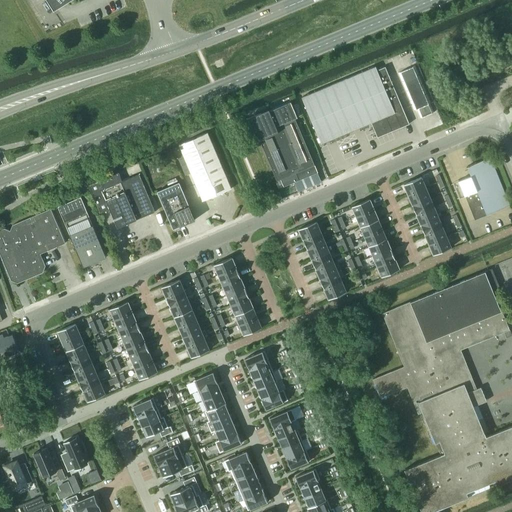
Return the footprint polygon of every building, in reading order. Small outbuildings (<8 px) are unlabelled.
[(46,0),(54,11),(70,0),(46,0)] [(377,70),(375,66),(302,97),(309,114),(321,143),(371,122),(377,136),(408,122),(385,66),(377,70)] [(420,118),(434,112),(430,103),(431,103),(415,66),(398,73),(414,110),(417,109),(420,118)] [(290,101),(270,110),(269,107),(248,116),(258,140),(259,139),(277,181),(281,179),(284,186),(318,172),(295,119),(298,119),(290,101)] [(203,201),(231,189),(207,132),(179,145),(203,201)] [(465,195),(468,203),(475,219),(510,205),(510,204),(510,205),(490,158),(491,157),(466,167),(467,167),(471,177),(466,179),(466,178),(458,181),(464,196),(465,195)] [(139,174),(121,182),(117,172),(89,185),(100,213),(110,209),(117,227),(155,212),(139,174)] [(421,176),(403,184),(408,194),(426,187),(421,176)] [(173,229),(195,220),(179,182),(157,191),(173,229)] [(426,187),(408,194),(412,204),(430,197),(426,187)] [(106,257),(103,249),(81,197),(58,207),(83,267),(106,257)] [(430,197),(412,204),(416,214),(434,206),(430,197)] [(369,198),(352,206),(356,216),(374,209),(369,198)] [(434,206),(416,214),(420,224),(438,217),(434,206)] [(0,254),(0,255),(11,280),(17,283),(43,272),(45,266),(40,254),(65,243),(50,209),(13,225),(10,231),(4,228),(0,230),(0,254)] [(374,209),(356,216),(360,226),(378,218),(374,209)] [(438,217),(420,224),(425,234),(442,226),(438,217)] [(378,218),(360,226),(364,236),(382,228),(378,218)] [(316,221),(298,228),(303,239),(321,231),(316,221)] [(442,226),(425,234),(429,244),(447,236),(442,226)] [(382,228),(364,236),(369,246),(386,238),(382,228)] [(321,231),(303,239),(307,248),(325,241),(321,231)] [(447,236),(429,244),(433,254),(451,247),(447,236)] [(386,238),(369,246),(373,256),(390,248),(386,238)] [(325,241),(307,248),(311,258),(329,251),(325,241)] [(390,248),(373,256),(377,266),(395,258),(390,248)] [(329,251),(311,258),(315,268),(333,261),(329,251)] [(231,257),(214,264),(218,274),(236,267),(231,257)] [(395,258),(377,266),(381,276),(399,269),(395,258)] [(333,261),(315,268),(320,278),(337,271),(333,261)] [(236,267),(218,274),(222,284),(240,277),(236,267)] [(484,433),(488,431),(478,404),(486,401),(480,387),(476,389),(460,349),(509,329),(502,311),(501,311),(492,289),(499,286),(492,268),(485,271),(409,301),(382,313),(403,366),(372,379),(380,398),(407,386),(418,413),(422,412),(434,443),(439,441),(444,453),(404,469),(421,511),(430,511),(468,497),(466,492),(475,488),(477,493),(491,487),(489,483),(497,480),(499,484),(511,478),(511,425),(485,436),(484,433)] [(337,271),(320,278),(324,288),(342,281),(337,271)] [(240,277),(222,284),(226,295),(244,287),(240,277)] [(179,279),(162,286),(166,297),(184,289),(179,279)] [(342,281),(324,288),(328,299),(346,291),(342,281)] [(244,287),(226,295),(231,305),(249,297),(244,287)] [(184,289),(166,297),(170,307),(188,299),(184,289)] [(249,297),(231,305),(235,315),(253,307),(249,297)] [(188,299),(170,307),(174,317),(192,309),(188,299)] [(127,301),(110,308),(114,318),(132,311),(127,301)] [(253,307),(235,315),(239,325),(257,317),(253,307)] [(192,309),(174,317),(179,327),(196,319),(192,309)] [(132,311),(114,318),(118,329),(136,321),(132,311)] [(257,317),(239,325),(243,335),(261,327),(257,317)] [(196,319),(179,327),(183,337),(201,330),(196,319)] [(136,321),(118,329),(122,339),(140,331),(136,321)] [(75,323),(57,331),(62,341),(79,333),(75,323)] [(201,330),(183,337),(187,347),(205,340),(201,330)] [(140,331),(122,339),(127,349),(144,341),(140,331)] [(79,333),(62,341),(66,351),(84,343),(79,333)] [(0,360),(15,354),(15,353),(13,348),(16,346),(12,334),(0,338),(0,360)] [(205,340),(187,347),(191,357),(209,350),(205,340)] [(144,341),(127,349),(131,359),(149,351),(144,341)] [(84,343),(66,351),(70,361),(88,353),(84,343)] [(264,350),(244,359),(249,369),(269,361),(264,350)] [(149,351),(131,359),(135,369),(153,361),(149,351)] [(88,353),(70,361),(75,371),(92,363),(88,353)] [(153,361),(135,369),(140,379),(157,371),(153,361)] [(269,361),(249,369),(253,379),(273,371),(269,361)] [(92,363),(75,371),(79,381),(97,373),(92,363)] [(273,371),(253,379),(257,389),(277,381),(273,371)] [(213,372),(193,380),(197,391),(217,382),(213,372)] [(97,373),(79,381),(83,391),(101,383),(97,373)] [(277,381),(257,389),(261,399),(284,390),(283,389),(279,391),(275,382),(277,381)] [(217,382),(197,391),(202,401),(221,392),(217,382)] [(101,383),(83,391),(87,401),(105,394),(101,383)] [(284,390),(261,399),(266,409),(288,400),(284,390)] [(221,392),(202,401),(206,410),(205,411),(226,402),(221,392)] [(153,397),(133,405),(137,416),(157,408),(154,400),(153,397)] [(226,402),(205,411),(209,421),(206,421),(207,422),(229,412),(225,403),(226,403),(226,402)] [(5,407),(0,408),(0,425),(10,423),(5,407)] [(157,408),(137,416),(142,426),(164,417),(163,416),(161,417),(157,408)] [(291,409),(269,418),(274,428),(296,419),(291,409)] [(229,412),(207,422),(211,432),(233,422),(229,412)] [(164,417),(142,426),(146,436),(159,431),(161,436),(173,432),(170,426),(168,427),(164,417)] [(296,419),(274,428),(278,438),(298,430),(298,429),(295,430),(292,421),(296,419)] [(233,422),(211,432),(215,430),(219,440),(215,441),(215,442),(237,432),(233,422)] [(298,430),(278,438),(282,448),(302,440),(298,430)] [(237,432),(215,442),(219,452),(242,443),(237,432)] [(69,455),(63,458),(69,472),(88,464),(83,453),(85,452),(82,443),(80,444),(76,437),(76,438),(65,443),(65,442),(64,442),(69,455)] [(178,444),(180,443),(178,437),(167,442),(169,448),(154,455),(158,465),(183,455),(178,444)] [(302,440),(282,448),(286,458),(306,450),(302,440)] [(47,448),(34,453),(40,467),(37,468),(40,477),(43,475),(43,476),(55,471),(59,480),(65,478),(57,459),(52,461),(47,448)] [(306,450),(286,458),(291,468),(311,460),(306,450)] [(246,451),(224,460),(229,471),(251,461),(246,451)] [(187,466),(183,455),(158,465),(163,476),(178,470),(181,476),(194,470),(192,464),(187,466)] [(17,460),(4,465),(14,488),(33,480),(25,462),(19,465),(17,460)] [(251,461),(229,471),(231,470),(235,480),(255,471),(251,461)] [(307,472),(295,477),(300,487),(320,479),(315,468),(307,472)] [(255,471),(235,480),(239,490),(259,481),(255,471)] [(185,487),(170,494),(175,504),(199,494),(197,495),(192,484),(197,482),(194,476),(183,481),(185,487)] [(320,479),(300,487),(304,497),(322,490),(318,480),(320,479)] [(259,481),(239,490),(243,500),(263,491),(259,481)] [(72,492),(68,482),(59,486),(61,491),(57,492),(60,498),(72,492)] [(322,490),(304,497),(308,506),(307,507),(327,499),(327,498),(326,499),(322,490)] [(263,491),(243,500),(248,510),(268,502),(263,491)] [(76,495),(65,499),(67,505),(70,504),(72,511),(82,511),(99,505),(94,494),(79,501),(76,495)] [(199,494),(175,504),(177,511),(187,511),(195,509),(196,511),(203,511),(208,510),(206,504),(204,505),(199,494)] [(327,499),(307,507),(309,511),(324,511),(333,508),(331,508),(327,499)]
